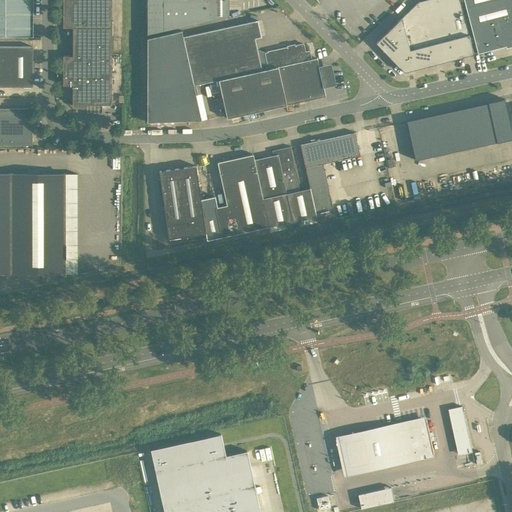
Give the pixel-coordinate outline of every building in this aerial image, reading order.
[(0,0),(0,36),(33,36),(33,0),(0,0)] [(72,39),(111,38),(111,0),(63,0),(63,27),(72,27),(72,39)] [(146,0),(147,35),(229,16),(228,0),(146,0)] [(418,2),(375,43),(404,72),(415,69),(415,68),(473,53),(459,0),(424,0),(418,2)] [(506,48),(511,46),(511,0),(463,0),(477,54),(505,46),(506,48)] [(147,96),(195,85),(218,80),(268,70),(264,53),(258,51),(255,38),(261,37),(257,20),(183,37),(182,31),(147,39),(147,96)] [(111,104),(111,94),(111,38),(72,39),(72,56),(63,56),(63,85),(72,85),(72,104),(111,104)] [(312,60),(312,59),(310,51),(306,52),(304,44),(264,53),(268,70),(312,60)] [(0,86),(32,87),(32,46),(0,45),(0,86)] [(312,60),(268,70),(218,80),(227,118),(325,96),(317,58),(312,59),(312,60)] [(195,85),(147,96),(147,122),(201,120),(196,95),(197,94),(195,85)] [(406,121),(415,160),(497,142),(511,138),(511,135),(504,99),(488,102),(488,103),(406,121)] [(32,108),(30,108),(0,108),(0,145),(32,145),(32,108)] [(317,140),(300,144),(305,168),(306,170),(309,188),(316,216),(333,212),(323,164),(360,156),(355,132),(354,132),(320,140),(320,138),(317,139),(317,140)] [(273,155),(254,159),(269,226),(292,221),(316,216),(309,188),(300,190),(290,146),(272,150),(273,155)] [(212,197),(201,199),(205,233),(207,240),(221,237),(269,226),(254,159),(253,154),(217,162),(226,205),(215,207),(212,197)] [(183,167),(159,171),(169,239),(205,233),(201,199),(196,166),(183,167)] [(65,174),(0,173),(0,272),(65,273),(65,174)] [(462,406),(450,409),(453,421),(465,418),(462,406)] [(425,416),(380,426),(335,436),(344,477),(435,456),(425,416)] [(247,511),(260,509),(247,451),(225,455),(223,445),(221,434),(150,449),(164,511),(247,511)] [(477,464),(483,463),(480,451),(474,452),(477,464)] [(358,495),(361,509),(394,501),(393,497),(391,489),(391,487),(358,494),(358,495)] [(316,498),(319,510),(331,507),(328,496),(316,498)]
